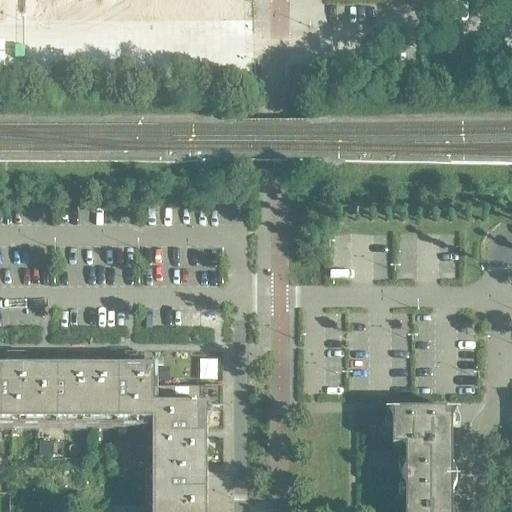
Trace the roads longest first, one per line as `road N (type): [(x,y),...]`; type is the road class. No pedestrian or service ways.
road 1 (residential): [(30,33),(511,34)]
road 2 (residential): [(237,302),(0,301)]
road 3 (residential): [(496,300),(280,297)]
road 4 (residential): [(240,511),(237,302)]
road 5 (residential): [(462,511),(462,424),(496,403)]
